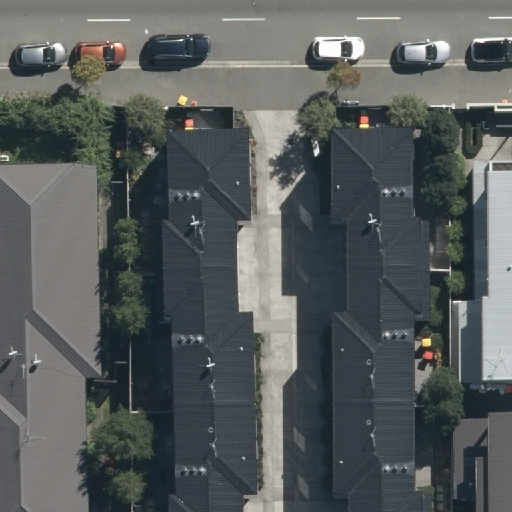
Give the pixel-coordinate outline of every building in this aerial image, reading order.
[(424,127),(342,128),(343,218),(355,218),(356,322),(339,322),(340,491),(357,491),(357,511),(441,511),(441,494),(430,494),(429,323),(440,323),(440,210),(425,210),(424,127)] [(256,511),(257,493),(266,493),(264,312),(249,313),(248,220),(263,219),(262,130),(181,131),(183,216),(169,216),(170,317),(182,317),(184,493),(172,493),(172,511),(256,511)] [(102,163),(0,167),(0,511),(98,511),(94,375),(110,375),(102,163)] [(511,164),(479,165),(480,298),(457,298),(458,378),(511,377),(511,164)] [(511,511),(511,413),(456,415),(458,500),(485,500),(485,511),(511,511)]
